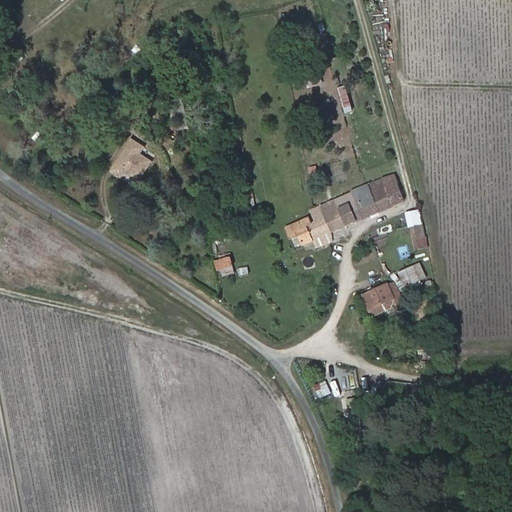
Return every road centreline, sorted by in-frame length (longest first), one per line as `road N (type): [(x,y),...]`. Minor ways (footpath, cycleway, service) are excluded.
road 1 (unclassified): [(342,511),(322,427),(278,359),(0,172)]
road 2 (track): [(0,289),(218,339),(258,360),(294,401),(324,511)]
road 3 (track): [(511,379),(425,379),(309,347),(278,359)]
